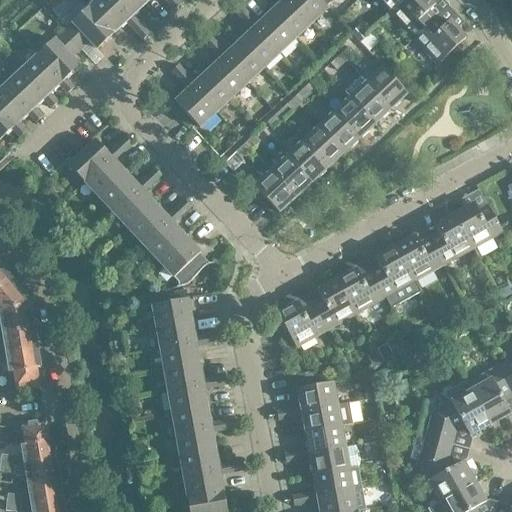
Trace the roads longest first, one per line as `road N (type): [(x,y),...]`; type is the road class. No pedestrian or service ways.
road 1 (residential): [(273,277),(511,144)]
road 2 (residential): [(272,511),(232,319),(239,303),(273,277)]
road 3 (residential): [(273,277),(261,250),(114,92)]
road 4 (residential): [(64,401),(42,285),(0,230)]
road 5 (residential): [(114,92),(212,0)]
road 6 (residential): [(11,154),(114,92)]
